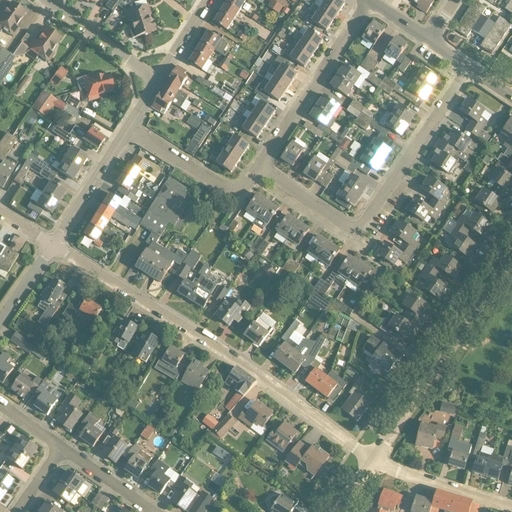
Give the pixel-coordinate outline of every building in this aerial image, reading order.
[(136,9),(132,0),(110,0),(105,7),(113,13),(120,3),(124,5),(126,12),(124,13),(127,23),(131,22),(135,38),(144,36),(136,9)] [(230,0),(228,4),(240,11),(246,1),(244,0),(230,0)] [(327,0),(324,5),(338,14),(344,5),(337,0),(327,0)] [(429,0),(414,0),(413,2),(418,5),(417,8),(426,14),(434,3),(429,0)] [(475,1),(465,16),(483,28),(488,21),(481,16),(486,9),(475,1)] [(279,14),(283,9),(272,2),(268,7),(279,14)] [(0,34),(18,8),(12,3),(2,17),(0,15),(0,34)] [(222,13),(234,21),(240,11),(228,4),(222,13)] [(136,9),(144,36),(156,32),(154,25),(151,26),(148,16),(151,15),(148,5),(136,9)] [(324,5),(321,10),(314,5),(311,9),(332,23),(338,14),(324,5)] [(16,27),(26,13),(18,8),(0,34),(3,31),(13,38),(19,29),(16,27)] [(332,23),(311,9),(309,12),(316,17),(311,23),(326,32),(332,23)] [(222,13),(215,23),(228,31),(234,21),(222,13)] [(259,18),(253,14),(250,18),(257,22),(259,18)] [(472,31),(478,36),(483,28),(465,16),(455,31),(467,38),(472,31)] [(483,28),(502,40),(511,25),(500,18),(495,25),(488,21),(483,28)] [(374,47),(385,31),(374,23),(363,39),(374,47)] [(483,28),(478,36),(485,40),(480,47),(492,55),(502,40),(483,28)] [(34,40),(28,49),(19,42),(10,55),(11,55),(15,59),(16,58),(24,56),(26,55),(34,61),(38,56),(38,57),(54,34),(47,29),(37,43),(34,40)] [(295,36),(295,37),(316,51),(322,41),(308,32),(304,38),(297,33),(292,29),(290,33),(295,36)] [(221,41),(209,33),(203,43),(215,51),(221,41)] [(61,39),(54,34),(38,57),(48,64),(54,55),(51,53),(61,39)] [(296,50),(310,60),(316,51),(295,37),(293,39),(300,44),(296,50)] [(406,59),(401,55),(407,46),(396,39),(385,55),(396,63),(396,62),(401,66),(406,59)] [(215,51),(203,43),(197,53),(209,61),(215,51)] [(0,70),(3,66),(11,55),(10,55),(0,47),(0,70)] [(304,69),(310,60),(296,50),(292,55),(285,51),(283,55),(304,69)] [(197,53),(190,63),(203,71),(209,61),(197,53)] [(232,61),(234,58),(227,53),(224,57),(232,61)] [(360,68),(366,71),(373,60),(368,57),(360,68)] [(225,58),(221,64),(219,67),(228,73),(230,69),(227,68),(231,62),(225,58)] [(271,68),(292,83),(297,76),(293,73),(296,69),(285,62),(278,58),(271,68)] [(412,62),(406,58),(406,59),(401,66),(399,70),(404,74),(412,62)] [(379,64),(373,60),(366,71),(371,75),(379,64)] [(345,66),(338,76),(355,88),(362,77),(345,66)] [(187,73),(179,68),(171,80),(182,87),(188,79),(185,77),(187,73)] [(286,93),(292,83),(271,68),(267,74),(274,78),(271,83),(286,93)] [(60,69),(49,84),(55,88),(67,73),(60,69)] [(416,81),(432,91),(439,80),(423,70),(416,81)] [(246,81),(249,75),(243,71),(239,77),(246,81)] [(76,80),(79,92),(112,83),(110,74),(94,79),(93,76),(82,78),(76,80)] [(355,88),(338,76),(331,87),(348,98),(355,88)] [(382,84),(382,83),(371,76),(367,81),(379,89),(382,84)] [(15,98),(29,79),(26,77),(12,95),(15,98)] [(386,78),(382,83),(382,84),(394,91),(397,86),(394,84),(391,81),(386,78)] [(182,87),(171,80),(165,88),(186,102),(189,97),(180,91),(182,87)] [(410,91),(406,91),(404,95),(414,102),(418,97),(425,101),(432,91),(416,81),(410,91)] [(112,83),(79,92),(82,104),(89,102),(89,103),(99,99),(99,96),(114,91),(112,83)] [(278,103),(286,93),(271,83),(266,90),(259,85),(254,93),(267,102),(270,98),(278,103)] [(394,91),(382,84),(379,89),(390,96),(394,91)] [(223,90),(233,96),(236,91),(226,85),(223,90)] [(172,103),(172,104),(181,110),(186,102),(165,88),(160,96),(172,103)] [(49,113),(57,102),(43,93),(35,104),(49,113)] [(164,115),(172,104),(172,103),(160,96),(152,108),(164,115)] [(324,96),(317,107),(337,120),(334,118),(341,108),(324,96)] [(70,98),(69,99),(66,105),(78,112),(82,104),(70,98)] [(468,100),(461,112),(473,120),(466,131),(486,144),(490,137),(482,131),(488,123),(481,118),(485,111),(468,100)] [(361,114),(365,109),(354,101),(350,107),(361,114)] [(249,104),(247,108),(268,122),(275,113),(260,103),(256,109),(249,104)] [(399,105),(392,115),(408,127),(415,116),(399,105)] [(318,130),(325,134),(340,145),(351,130),(347,128),(341,138),(330,130),(337,120),(317,107),(310,118),(320,124),(317,129),(318,130)] [(361,114),(350,107),(347,112),(358,120),(359,119),(361,114)] [(252,115),(248,121),(262,131),(268,122),(247,108),(245,111),(252,115)] [(359,119),(370,126),(373,121),(372,120),(374,118),(373,115),(365,109),(361,114),(359,119)] [(392,115),(384,126),(383,128),(373,121),(370,126),(387,138),(391,131),(401,137),(408,127),(392,115)] [(199,132),(204,124),(192,117),(187,124),(199,132)] [(212,118),(208,124),(214,128),(218,122),(212,118)] [(355,124),(360,127),(366,132),(370,126),(359,119),(358,120),(355,124)] [(503,146),(511,152),(511,120),(502,135),(508,139),(503,146)] [(256,140),(262,131),(248,121),(244,127),(237,122),(235,126),(256,140)] [(321,140),(325,134),(318,130),(317,129),(307,123),(303,128),(321,140)] [(189,147),(197,152),(212,130),(204,124),(199,132),(189,147)] [(68,135),(56,127),(52,133),(64,140),(68,135)] [(82,144),(83,141),(98,150),(105,140),(97,135),(99,132),(92,128),(87,135),(78,129),(73,137),(82,144)] [(461,160),(464,156),(472,143),(454,131),(449,138),(445,135),(438,145),(461,160)] [(0,144),(0,156),(6,148),(13,137),(7,134),(0,144)] [(6,148),(0,156),(0,159),(4,162),(0,167),(0,187),(2,189),(15,168),(6,163),(10,158),(7,156),(17,140),(13,137),(6,148)] [(221,142),(243,156),(249,147),(234,137),(230,143),(223,138),(221,142)] [(293,144),(282,160),(293,167),(304,151),(303,151),(306,146),(297,139),(294,144),(293,144)] [(368,150),(385,162),(392,151),(375,140),(368,150)] [(222,155),(237,165),(243,156),(221,142),(219,144),(226,149),(222,155)] [(461,160),(438,145),(432,154),(437,157),(432,164),(450,176),(461,160)] [(64,160),(80,170),(86,159),(65,146),(59,157),(64,160)] [(343,152),(339,157),(357,169),(368,176),(373,169),(378,172),(385,162),(368,150),(368,151),(361,146),(352,158),(343,152)] [(324,169),(329,172),(336,163),(339,157),(343,152),(338,149),(327,165),(316,158),(305,174),(316,182),(324,169)] [(33,164),(36,159),(31,155),(14,182),(21,186),(24,182),(22,181),(29,169),(33,164)] [(217,170),(219,167),(230,174),(237,165),(222,155),(218,161),(211,156),(209,160),(213,163),(211,166),(217,170)] [(73,181),(80,170),(64,160),(59,157),(55,162),(60,166),(57,171),(73,181)] [(158,196),(162,190),(168,182),(163,179),(159,187),(139,175),(141,172),(144,173),(150,164),(137,157),(132,165),(130,164),(123,174),(158,196)] [(354,174),(357,169),(339,157),(336,163),(354,174)] [(36,159),(33,164),(44,171),(48,166),(36,159)] [(41,176),(44,171),(33,164),(29,169),(41,176)] [(511,186),(511,178),(498,169),(489,181),(494,185),(492,188),(509,201),(511,196),(511,188),(511,186)] [(158,196),(123,174),(117,185),(130,193),(127,199),(135,204),(139,199),(135,197),(139,191),(155,202),(158,196)] [(334,178),(328,174),(321,185),(326,189),(334,178)] [(368,187),(352,176),(351,176),(344,186),(361,198),(368,187)] [(168,182),(162,190),(158,196),(155,202),(143,221),(139,228),(136,231),(137,232),(140,226),(152,233),(160,238),(169,224),(181,232),(187,222),(185,220),(181,218),(188,207),(182,204),(190,191),(170,178),(168,182)] [(434,198),(431,203),(443,211),(450,201),(443,196),(447,190),(429,179),(421,190),(434,198)] [(51,183),(43,194),(58,203),(65,192),(51,183)] [(354,208),(361,198),(344,186),(337,196),(354,208)] [(484,189),(476,201),(493,213),(498,207),(503,210),(509,201),(492,188),(489,193),(484,189)] [(51,214),(58,203),(43,194),(37,204),(32,201),(27,208),(40,216),(44,210),(51,214)] [(110,195),(104,205),(139,228),(143,221),(120,206),(122,202),(110,195)] [(247,212),(257,219),(268,203),(258,196),(247,212)] [(185,220),(187,222),(189,223),(203,201),(198,199),(185,220)] [(427,208),(424,206),(415,200),(407,211),(425,223),(429,217),(436,221),(443,211),(431,203),(427,208)] [(268,203),(257,219),(258,219),(253,225),(263,232),(267,226),(268,226),(279,210),(268,203)] [(127,226),(136,231),(139,228),(104,205),(97,215),(109,223),(112,218),(126,227),(127,226)] [(468,234),(471,229),(483,238),(491,227),(474,214),(470,220),(463,216),(456,226),(468,234)] [(91,225),(120,244),(123,240),(111,232),(112,230),(106,226),(109,223),(97,215),(91,225)] [(277,233),(287,240),(299,224),(289,217),(277,233)] [(233,221),(228,229),(225,233),(231,237),(239,225),(233,221)] [(392,234),(404,242),(401,247),(413,255),(420,245),(413,240),(417,234),(399,223),(392,234)] [(287,240),(298,248),(310,231),(299,224),(287,240)] [(84,236),(96,243),(95,245),(100,249),(104,244),(98,240),(103,233),(107,236),(113,240),(120,244),(91,225),(84,236)] [(225,233),(228,229),(222,225),(219,229),(225,233)] [(455,241),(451,246),(469,259),(477,248),(465,239),(468,234),(456,226),(449,236),(455,241)] [(137,269),(148,276),(165,249),(164,249),(156,244),(160,238),(152,233),(152,234),(146,244),(151,247),(147,252),(137,269)] [(319,237),(308,254),(318,261),(329,244),(319,237)] [(248,247),(256,253),(264,242),(259,238),(254,245),(251,243),(248,247)] [(269,245),(264,242),(256,253),(262,257),(269,245)] [(329,244),(318,261),(329,268),(340,251),(329,244)] [(413,255),(401,247),(398,252),(385,244),(377,255),(395,267),(399,261),(406,265),(413,255)] [(175,255),(165,249),(148,276),(161,284),(174,262),(180,266),(187,255),(178,250),(175,255)] [(18,257),(6,250),(0,259),(0,269),(8,274),(18,257)] [(193,271),(202,257),(192,251),(183,264),(175,276),(184,281),(191,270),(193,271)] [(439,276),(442,271),(454,279),(462,268),(445,256),(441,262),(434,257),(427,268),(439,276)] [(332,274),(326,283),(318,294),(324,298),(335,282),(344,288),(360,265),(350,258),(337,277),(332,274)] [(282,270),(287,274),(295,262),(290,259),(282,270)] [(300,266),(295,262),(287,274),(292,277),(300,266)] [(178,294),(190,301),(211,268),(205,265),(199,275),(201,277),(198,281),(195,280),(192,285),(186,281),(178,294)] [(271,268),(270,267),(265,271),(269,277),(274,274),(276,276),(280,270),(273,265),(271,268)] [(374,281),(368,277),(371,272),(360,265),(344,288),(345,288),(350,281),(359,288),(358,290),(365,295),(374,281)] [(212,269),(211,268),(190,301),(203,310),(211,297),(204,292),(210,282),(206,279),(212,269)] [(435,281),(439,276),(427,268),(419,278),(426,283),(422,288),(440,301),(447,290),(435,281)] [(313,291),(318,294),(326,283),(320,280),(313,291)] [(65,287),(55,281),(50,288),(49,287),(45,294),(42,300),(50,305),(42,316),(49,320),(60,305),(56,302),(65,287)] [(221,305),(229,292),(220,286),(212,299),(221,305)] [(409,310),(406,315),(422,326),(428,317),(423,314),(428,307),(411,295),(404,307),(409,310)] [(269,305),(273,309),(278,302),(274,299),(269,305)] [(68,319),(63,329),(68,332),(73,322),(75,323),(78,318),(82,321),(86,315),(95,320),(102,309),(87,300),(81,311),(70,304),(63,316),(68,319)] [(240,322),(251,308),(240,300),(235,307),(228,301),(216,317),(229,327),(236,319),(240,322)] [(344,313),(351,317),(354,312),(336,300),(333,305),(344,313)] [(380,329),(387,334),(391,328),(406,339),(411,332),(416,336),(422,326),(406,315),(403,319),(398,316),(390,327),(384,323),(380,329)] [(260,347),(270,334),(269,334),(273,330),(259,319),(255,324),(255,323),(245,337),(260,347)] [(128,345),(128,344),(137,329),(125,322),(120,330),(118,329),(114,335),(110,341),(119,346),(121,342),(128,345)] [(287,344),(275,359),(285,366),(299,347),(290,340),(298,329),(294,325),(282,340),(287,344)] [(333,341),(338,330),(333,328),(328,339),(333,341)] [(31,355),(36,347),(17,334),(12,342),(31,355)] [(146,334),(133,356),(146,364),(159,342),(146,334)] [(295,375),(301,367),(307,371),(315,360),(326,340),(321,337),(308,354),(299,347),(285,366),(295,375)] [(389,374),(392,369),(399,359),(388,352),(392,346),(385,342),(383,346),(372,338),(365,350),(375,357),(372,362),(389,374)] [(317,391),(327,378),(318,371),(322,366),(316,361),(327,341),(326,340),(315,360),(307,371),(312,375),(306,383),(317,391)] [(171,349),(163,363),(161,366),(167,370),(169,366),(176,371),(184,357),(171,349)] [(0,382),(3,385),(15,369),(7,364),(11,359),(4,355),(0,361),(0,382)] [(88,373),(93,366),(86,360),(75,374),(84,381),(89,374),(88,373)] [(203,368),(194,362),(185,378),(201,387),(208,374),(202,370),(203,368)] [(257,383),(237,368),(225,384),(238,393),(225,408),(231,412),(257,383)] [(327,378),(317,391),(328,399),(333,392),(339,397),(348,385),(340,378),(339,379),(332,373),(328,378),(327,378)] [(34,382),(23,374),(12,391),(25,400),(30,392),(35,396),(35,397),(44,383),(45,382),(38,377),(34,382)] [(35,407),(48,416),(58,401),(51,396),(54,390),(44,383),(35,397),(40,400),(35,407)] [(350,400),(352,401),(344,411),(356,421),(366,408),(372,401),(354,388),(349,394),(352,397),(350,400)] [(66,411),(63,416),(58,423),(71,432),(82,416),(72,409),(77,401),(70,395),(61,407),(66,411)] [(131,399),(124,409),(126,410),(133,414),(139,405),(131,399)] [(252,422),(262,430),(273,415),(257,404),(249,415),(245,412),(239,419),(249,426),(252,422)] [(456,407),(449,405),(447,414),(454,416),(456,407)] [(85,432),(80,439),(93,448),(103,435),(94,429),(97,424),(99,424),(101,420),(91,413),(80,428),(85,432)] [(220,439),(221,439),(236,423),(228,417),(213,432),(220,439)] [(433,450),(435,440),(444,442),(447,427),(438,425),(437,428),(422,424),(417,446),(433,450)] [(276,429),(267,441),(283,453),(297,434),(285,425),(280,432),(276,429)] [(463,429),(455,426),(451,440),(459,442),(463,429)] [(115,439),(116,438),(120,433),(113,429),(100,447),(105,451),(103,455),(116,464),(127,448),(115,439)] [(481,453),(485,440),(486,435),(480,433),(475,449),(473,458),(477,459),(473,473),(486,477),(492,457),(481,453)] [(21,439),(13,449),(29,460),(36,450),(21,439)] [(307,470),(308,472),(315,477),(322,465),(324,466),(330,458),(315,447),(311,451),(299,442),(285,462),(295,469),(301,460),(309,466),(307,468),(307,470)] [(454,451),(449,466),(464,471),(469,456),(462,453),(463,448),(456,445),(454,451)] [(131,463),(126,471),(138,479),(152,459),(134,447),(126,459),(131,463)] [(6,459),(22,470),(29,460),(13,449),(6,459)] [(498,481),(503,466),(501,466),(503,461),(498,459),(499,457),(492,455),(492,457),(486,477),(498,481)] [(161,495),(171,481),(165,477),(170,469),(158,461),(148,475),(154,479),(148,487),(161,495)] [(13,482),(0,472),(0,488),(6,493),(13,482)] [(69,473),(61,483),(77,494),(84,483),(69,473)] [(207,511),(216,500),(204,492),(200,497),(192,490),(194,486),(181,477),(171,490),(177,494),(171,503),(185,511),(187,508),(191,511),(192,511),(207,511)] [(54,494),(70,504),(77,494),(61,483),(54,494)] [(369,510),(372,511),(371,511),(390,511),(392,511),(394,511),(397,506),(399,506),(402,497),(385,491),(382,499),(375,496),(369,510)] [(437,492),(434,503),(430,511),(437,511),(438,511),(441,511),(444,511),(450,496),(437,492)] [(99,494),(91,504),(97,508),(104,497),(99,494)] [(292,511),(297,506),(281,495),(270,511),(292,511)] [(473,503),(450,496),(444,511),(477,511),(479,507),(473,505),(473,503)] [(97,508),(102,511),(110,501),(104,497),(97,508)] [(417,497),(412,511),(430,511),(434,503),(417,497)] [(60,511),(48,503),(41,511),(60,511)]
